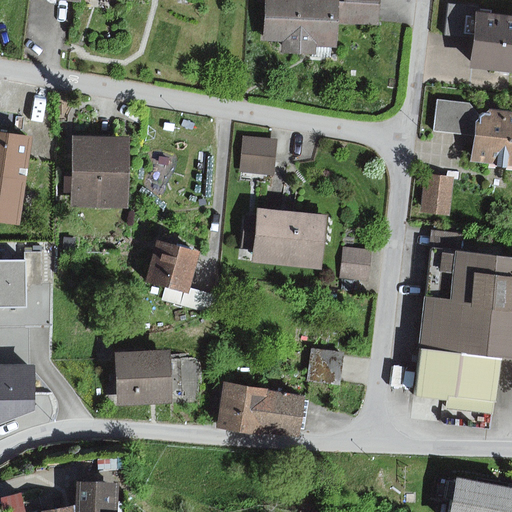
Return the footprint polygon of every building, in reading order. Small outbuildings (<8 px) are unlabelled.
[(256,0),(256,3),(261,3),(260,40),(279,41),(278,52),(312,54),(313,47),(333,48),(335,0),(256,0)] [(377,0),(340,0),(340,24),(376,25),(377,0)] [(511,14),(478,10),(478,7),(447,4),(443,35),(466,38),(462,66),(511,71),(511,14)] [(468,103),(434,99),(430,131),(468,135),(466,161),(511,166),(511,111),(487,108),(483,112),(481,112),(477,115),(468,103)] [(26,134),(0,130),(0,221),(14,224),(26,134)] [(125,136),(68,134),(67,206),(124,207),(125,136)] [(275,139),(242,135),(238,172),(271,176),(275,139)] [(447,216),(452,176),(423,173),(418,212),(447,216)] [(323,214),(253,207),(252,215),(241,214),(238,248),(248,249),(247,261),(317,269),(323,214)] [(426,247),(429,248),(458,251),(460,233),(428,230),(426,247)] [(194,251),(152,240),(141,281),(163,287),(160,300),(212,315),(218,295),(185,286),(194,251)] [(370,250),(341,247),(338,279),(367,282),(370,250)] [(424,296),(420,296),(409,396),(439,399),(438,409),(488,414),(494,358),(511,359),(511,256),(458,251),(429,248),(424,296)] [(21,259),(0,258),(0,306),(21,307),(21,285),(40,285),(40,251),(21,251),(21,259)] [(165,348),(110,351),(113,406),(168,403),(165,348)] [(341,351),(309,348),(305,383),(337,387),(341,351)] [(29,364),(0,364),(0,420),(29,409),(29,364)] [(263,387),(219,381),(212,427),(255,433),(256,431),(295,436),(301,394),(263,389),(263,387)] [(511,511),(511,499),(509,499),(511,487),(449,476),(442,511),(511,511)] [(70,503),(67,504),(36,510),(36,511),(113,511),(114,481),(70,481),(70,503)]
